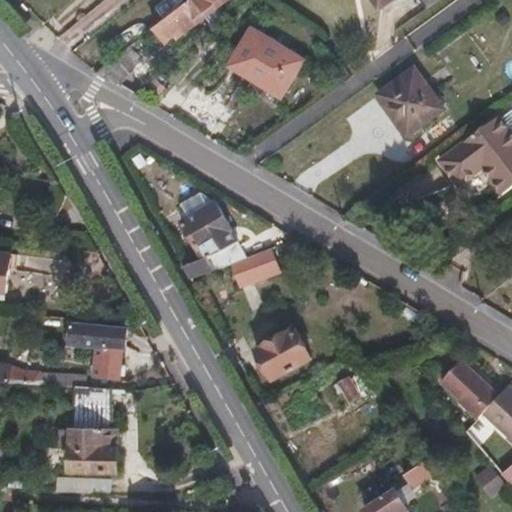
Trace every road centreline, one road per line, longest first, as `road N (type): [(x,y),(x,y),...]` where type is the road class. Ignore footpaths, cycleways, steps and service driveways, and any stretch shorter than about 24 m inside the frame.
road 1 (residential): [(123,110),(511,344)]
road 2 (primary): [(286,511),(70,137)]
